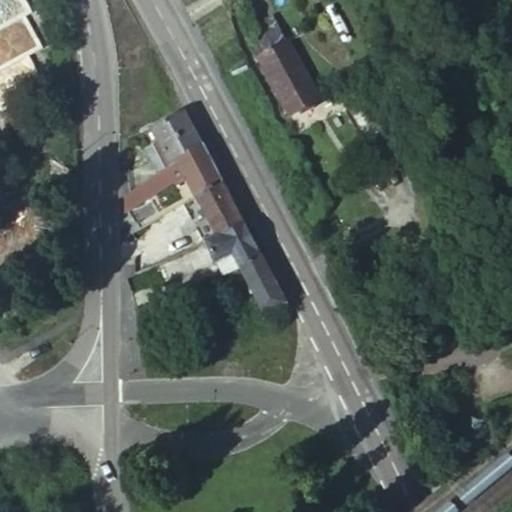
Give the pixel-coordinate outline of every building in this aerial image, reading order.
[(267,54),(284,44),(279,36),(262,45),(267,54)] [(260,43),(252,47),(287,110),(315,95),(286,43),(284,44),(267,54),(262,45),(260,43)] [(369,150),(395,137),(374,100),(372,98),(360,84),(339,96),(369,150)] [(167,169),(203,146),(186,113),(151,129),(159,144),(155,148),(167,169)] [(196,197),(222,182),(203,146),(167,169),(126,194),(126,212),(151,196),(151,195),(173,180),(183,173),(196,197)] [(186,202),(196,197),(183,173),(173,180),(186,202)] [(204,244),(206,243),(245,226),(222,182),(196,197),(186,202),(183,204),(204,244)] [(183,204),(171,212),(190,249),(204,244),(183,204)] [(245,226),(206,243),(217,264),(233,256),(240,269),(261,257),(245,226)] [(240,269),(264,314),(287,305),(261,257),(240,269)]
